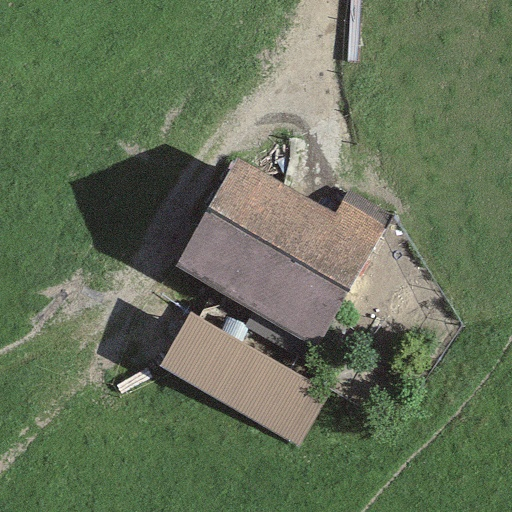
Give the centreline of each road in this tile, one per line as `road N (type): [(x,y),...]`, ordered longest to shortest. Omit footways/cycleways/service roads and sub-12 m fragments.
road 1 (track): [(319,65),(198,187),(124,340)]
road 2 (track): [(334,0),(319,65),(335,108),(331,198)]
